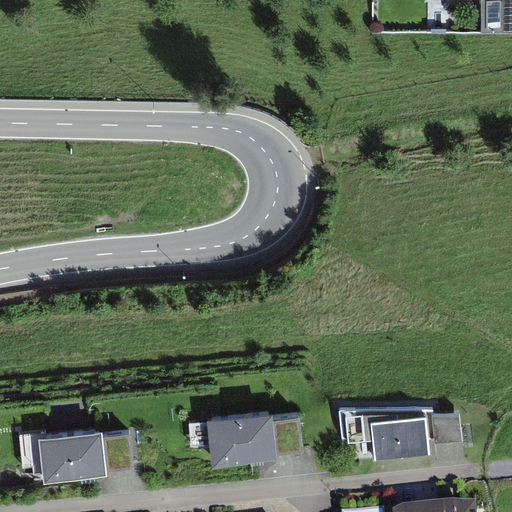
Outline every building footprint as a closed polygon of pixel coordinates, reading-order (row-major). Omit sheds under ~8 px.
[(511,0),(490,0),(491,32),(511,31),(511,0)] [(438,408),(359,409),(362,433),(376,431),(379,459),(435,453),(433,435),(440,434),(438,413),(438,408)] [(274,409),(210,415),(215,465),(255,460),(256,463),(268,462),(268,459),(279,458),(279,452),(275,416),(274,409)] [(466,439),(463,411),(438,413),(440,434),(441,442),(455,440),(466,439)] [(303,449),(299,413),(275,416),(279,452),(292,451),(303,449)] [(102,423),(19,429),(22,462),(33,461),(34,477),(106,471),(106,466),(103,427),(102,423)] [(132,463),(129,425),(103,427),(106,466),(119,464),(132,463)]
